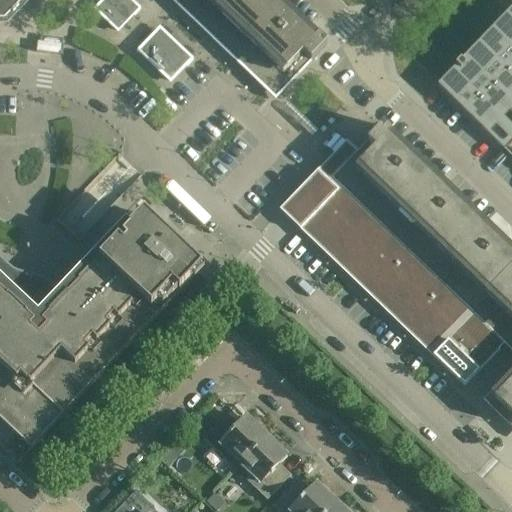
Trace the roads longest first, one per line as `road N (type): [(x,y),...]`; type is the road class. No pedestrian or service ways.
road 1 (tertiary): [(511,493),(100,101),(62,83),(0,77)]
road 2 (residential): [(395,511),(228,353)]
road 3 (residential): [(73,511),(228,353)]
road 4 (residential): [(511,214),(386,93),(369,72),(366,52)]
